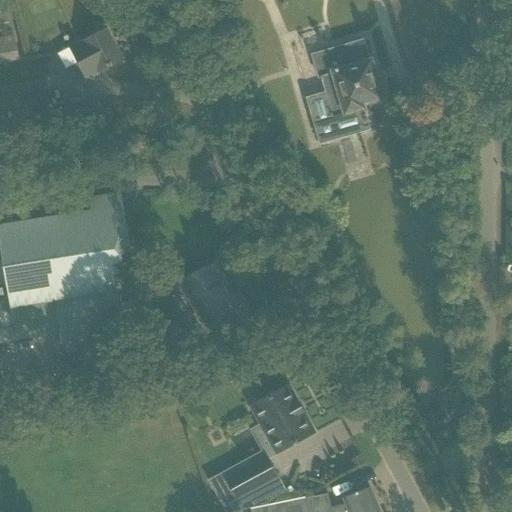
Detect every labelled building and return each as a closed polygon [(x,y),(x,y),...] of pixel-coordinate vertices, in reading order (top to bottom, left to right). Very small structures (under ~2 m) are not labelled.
[(70,48),(58,54),(66,70),(77,64),(86,80),(99,73),(104,70),(122,61),(105,30),(88,39),(82,42),(83,44),(71,50),(70,48)] [(0,62),(19,59),(15,37),(0,39),(0,62)] [(363,40),(312,55),(318,78),(320,77),(332,118),(337,135),(368,126),(363,109),(362,105),(382,100),(381,96),(384,93),(382,84),(377,84),(371,61),(369,61),(363,40)] [(0,130),(55,120),(49,89),(0,97),(0,130)] [(88,199),(90,211),(90,212),(0,225),(0,257),(8,309),(134,289),(119,194),(88,199)] [(215,263),(178,282),(206,334),(245,312),(244,309),(245,305),(240,297),(236,296),(235,293),(230,296),(224,284),(226,283),(215,263)] [(277,453),(314,433),(302,413),(304,412),(299,403),(297,403),(288,386),(251,406),(277,453)] [(229,511),(240,511),(243,511),(237,500),(278,477),(267,458),(215,486),(229,511)] [(379,511),(369,487),(343,498),(346,505),(332,508),(328,494),(251,510),(251,511),(379,511)]
